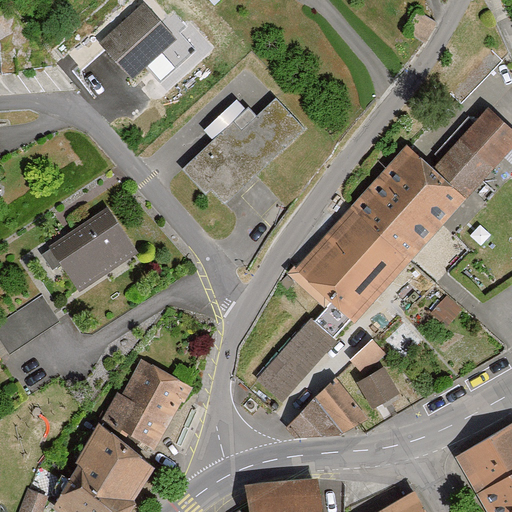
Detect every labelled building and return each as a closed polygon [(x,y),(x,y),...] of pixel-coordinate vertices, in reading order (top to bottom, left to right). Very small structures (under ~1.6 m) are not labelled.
[(132,78),(175,37),(142,3),(99,44),(132,78)] [(425,45),(437,21),(416,10),(404,34),(425,45)] [(223,203),(304,128),(275,97),(256,115),(248,107),(245,109),(235,99),(203,129),(214,140),(183,169),(204,191),(209,187),(223,203)] [(511,146),(511,129),(488,107),(431,169),(407,147),(353,205),(410,257),(511,146)] [(353,319),(410,257),(353,205),(297,266),(334,301),(316,321),(332,335),(349,316),(353,319)] [(136,250),(107,208),(50,246),(79,288),(136,250)] [(42,296),(18,312),(35,338),(59,321),(42,296)] [(18,312),(0,323),(0,339),(10,354),(35,338),(18,312)] [(381,352),(370,342),(353,361),(365,371),(381,352)] [(191,385),(141,359),(122,394),(171,420),(181,399),(183,401),(191,385)] [(383,366),(357,380),(372,406),(397,392),(383,366)] [(337,380),(314,398),(339,432),(366,417),(337,380)] [(171,420),(122,394),(117,391),(102,420),(156,448),(171,420)] [(339,432),(314,398),(286,427),(297,443),(339,432)] [(154,466),(98,422),(77,460),(79,461),(74,471),(128,511),(154,466)] [(511,511),(511,423),(457,455),(489,511),(511,511)] [(127,511),(128,511),(74,471),(54,506),(60,511),(127,511)] [(322,511),(317,478),(249,488),(252,511),(322,511)] [(42,511),(48,495),(27,488),(18,511),(42,511)] [(427,511),(414,489),(374,511),(427,511)]
